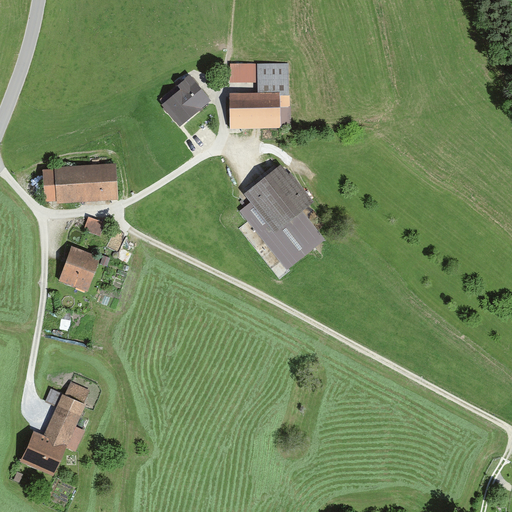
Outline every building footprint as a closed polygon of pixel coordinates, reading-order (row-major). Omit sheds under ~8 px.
[(258,92),(229,92),(230,129),(291,128),(290,62),(230,63),(230,82),(258,82),(258,92)] [(182,94),(166,105),(179,125),(211,103),(191,74),(175,85),(182,94)] [(114,165),(39,171),(42,206),(116,200),(114,165)] [(250,206),(243,212),(286,270),(322,243),(299,211),(310,203),(283,167),(245,194),(250,206)] [(71,253),(60,285),(87,295),(99,262),(71,253)] [(48,397),(58,400),(62,387),(53,384),(48,397)] [(46,442),(33,436),(19,464),(52,479),(65,451),(76,456),(86,434),(76,429),(91,397),(71,388),(46,442)]
